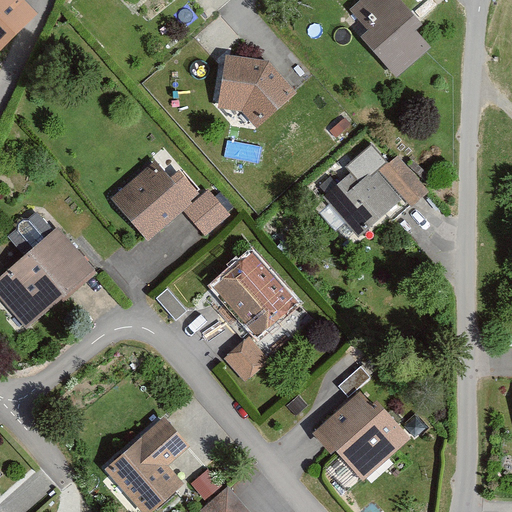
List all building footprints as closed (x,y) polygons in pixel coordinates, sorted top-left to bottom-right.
[(0,0),(0,49),(18,32),(39,12),(27,0),(0,0)] [(415,12),(403,0),(357,0),(348,8),(368,29),(362,36),(373,50),(397,76),(431,45),(416,28),(423,21),(415,12)] [(242,110),(257,128),(297,91),(270,59),(225,52),(219,107),(242,110)] [(330,131),(337,137),(352,123),(345,116),(343,113),(327,127),(330,131)] [(429,191),(398,154),(390,162),(381,170),(412,207),(419,199),(429,191)] [(156,164),(117,198),(154,240),(185,213),(198,202),(169,169),(164,173),(156,164)] [(323,196),(359,237),(380,217),(401,199),(374,168),(364,177),(354,168),(339,181),(323,196)] [(211,191),(198,202),(185,213),(208,238),(233,216),(211,191)] [(98,266),(62,226),(0,281),(0,292),(31,326),(98,266)] [(257,256),(222,288),(264,333),(299,301),(257,256)] [(270,355),(253,336),(229,358),(246,377),(270,355)] [(368,393),(322,433),(344,459),(348,456),(369,480),(418,438),(392,409),(386,414),(368,393)] [(169,417),(111,469),(149,511),(157,511),(189,483),(174,466),(195,446),(169,417)] [(206,497),(224,479),(208,464),(191,482),(206,497)] [(251,511),(230,490),(206,511),(251,511)]
